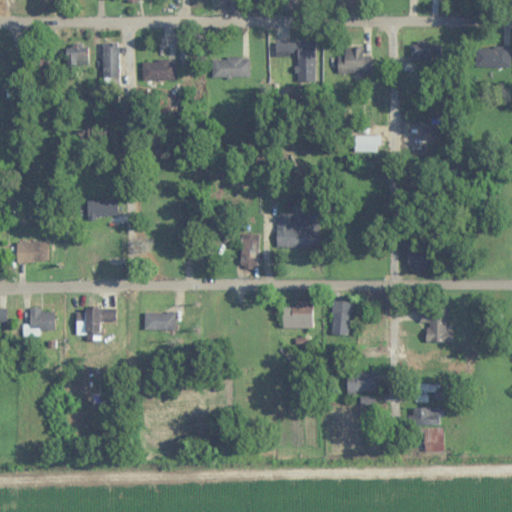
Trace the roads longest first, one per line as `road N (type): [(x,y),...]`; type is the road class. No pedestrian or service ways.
road 1 (track): [(511,470),(0,482)]
road 2 (residential): [(511,284),(0,287)]
road 3 (residential): [(511,19),(0,22)]
road 4 (residential): [(393,21),(396,473)]
road 5 (residential): [(127,286),(126,22)]
